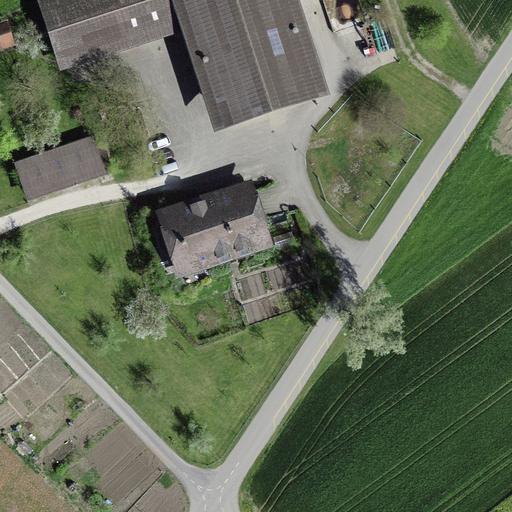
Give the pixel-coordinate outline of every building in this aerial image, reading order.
[(64,0),(46,6),(63,56),(184,16),(219,121),(315,89),(284,0),(64,0)] [(5,24),(0,26),(0,47),(12,44),(5,24)] [(92,140),(18,165),(29,197),(102,172),(92,140)] [(248,189),(161,217),(179,270),(266,242),(248,189)] [(273,226),(272,239),(291,240),(292,227),(273,226)]
